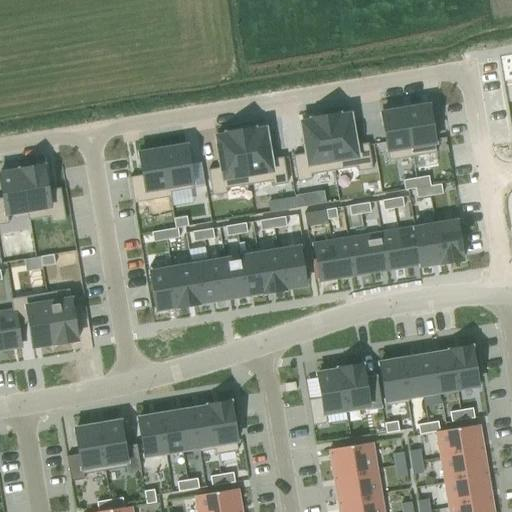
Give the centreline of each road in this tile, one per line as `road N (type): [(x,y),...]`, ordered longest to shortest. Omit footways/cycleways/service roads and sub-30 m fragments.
road 1 (residential): [(501,293),(467,74),(88,132)]
road 2 (residential): [(126,382),(88,132)]
road 3 (residential): [(501,293),(379,310),(259,345)]
road 4 (residential): [(259,345),(289,511)]
road 5 (residential): [(259,345),(126,382)]
